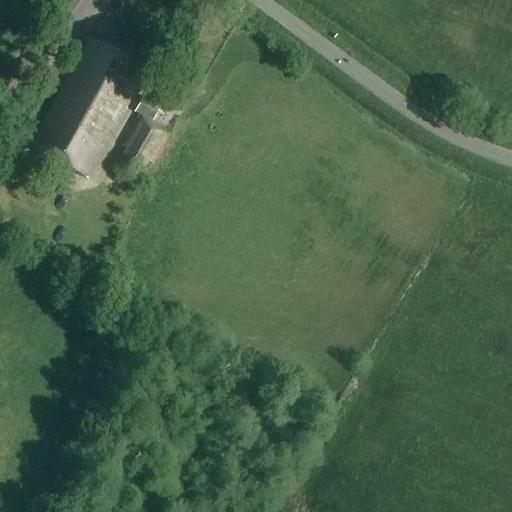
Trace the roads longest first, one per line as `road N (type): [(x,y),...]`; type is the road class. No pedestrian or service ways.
road 1 (unclassified): [(260,0),(434,126),(511,157)]
road 2 (tertiary): [(92,0),(0,106)]
